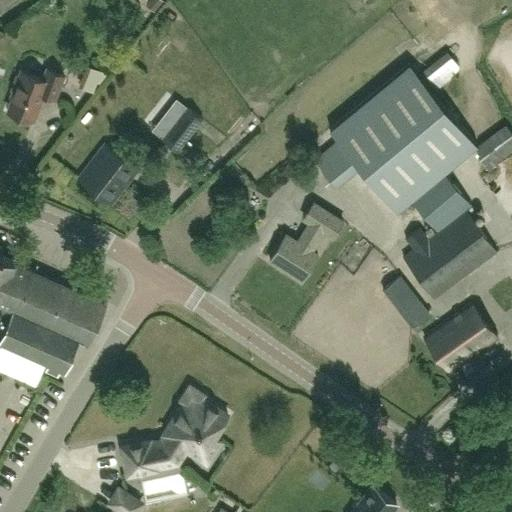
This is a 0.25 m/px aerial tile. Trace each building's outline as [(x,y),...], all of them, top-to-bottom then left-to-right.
[(338,139),(316,157),(339,185),(361,167),(397,210),(412,198),(446,171),(437,160),(471,131),(511,97),(511,64),(481,28),(463,7),(377,81),(327,125),(330,129),(338,138),(339,139),(338,139)] [(99,92),(108,71),(92,64),(84,86),(99,92)] [(8,110),(20,114),(33,120),(43,94),(55,98),(64,75),(47,68),(43,78),(21,70),(12,95),(14,95),(8,110)] [(203,118),(187,106),(162,137),(178,150),(203,118)] [(476,150),(492,171),(511,155),(511,127),(510,125),(476,150)] [(111,202),(138,168),(106,143),(79,178),(111,202)] [(473,206),(446,171),(412,198),(439,232),(430,238),(422,228),(408,239),(416,249),(405,258),(435,299),(499,252),(468,210),(473,206)] [(334,236),(343,221),(313,202),(304,217),(310,221),(298,241),(286,233),(270,259),(302,279),(318,254),(312,249),(324,230),(334,236)] [(0,343),(0,342),(32,270),(0,255),(0,343)] [(89,342),(104,309),(106,304),(107,305),(108,304),(32,270),(0,342),(66,372),(67,370),(65,370),(79,339),(90,344),(91,342),(89,342)] [(400,276),(383,289),(412,327),(430,314),(400,276)] [(449,369),(497,335),(472,300),(424,334),(449,369)] [(150,439),(121,445),(127,475),(156,469),(156,467),(177,462),(186,449),(206,462),(221,440),(214,436),(228,414),(203,397),(204,395),(190,385),(181,400),(184,401),(167,427),(169,428),(162,439),(151,441),(150,439)] [(124,484),(111,502),(125,511),(142,511),(149,501),(124,484)] [(373,485),(351,511),(389,511),(397,503),(373,485)]
